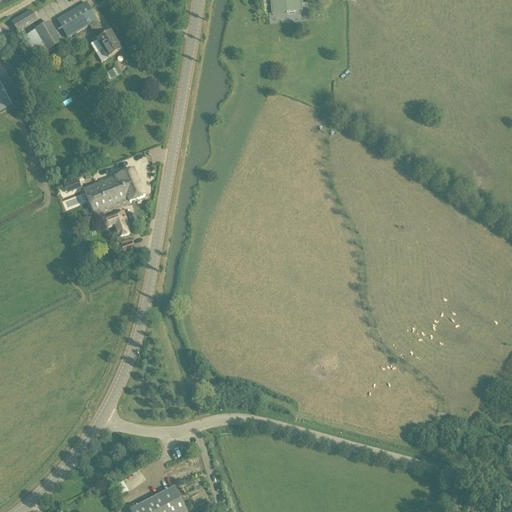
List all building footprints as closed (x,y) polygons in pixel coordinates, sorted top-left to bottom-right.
[(274,0),(275,8),(286,7),(287,13),(297,12),(296,6),(301,5),(300,0),(274,0)] [(68,40),(89,27),(98,41),(91,46),(101,63),(107,59),(108,60),(122,52),(111,33),(105,37),(96,22),(97,22),(86,4),(56,21),(68,40)] [(36,24),(30,13),(11,22),(18,34),(36,24)] [(62,45),(50,23),(22,40),(34,61),(62,45)] [(117,69),(103,77),(107,84),(121,76),(117,69)] [(83,190),(95,219),(129,205),(129,204),(145,197),(134,171),(114,179),(112,180),(83,190)] [(119,239),(132,234),(124,212),(102,221),(106,232),(115,229),(119,239)] [(136,217),(129,219),(132,228),(139,226),(136,217)] [(128,242),(121,244),(121,247),(120,247),(123,256),(125,256),(125,258),(133,256),(132,253),(134,253),(131,244),(129,244),(128,242)]
